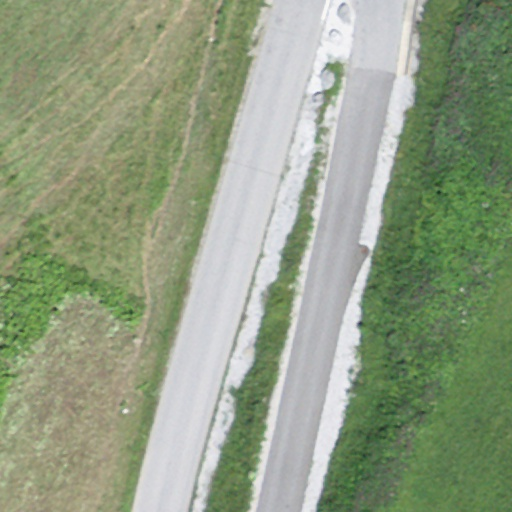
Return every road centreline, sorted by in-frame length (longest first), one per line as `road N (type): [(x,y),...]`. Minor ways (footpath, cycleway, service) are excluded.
road 1 (unclassified): [(167,511),(304,0)]
road 2 (unclassified): [(277,511),(383,0)]
